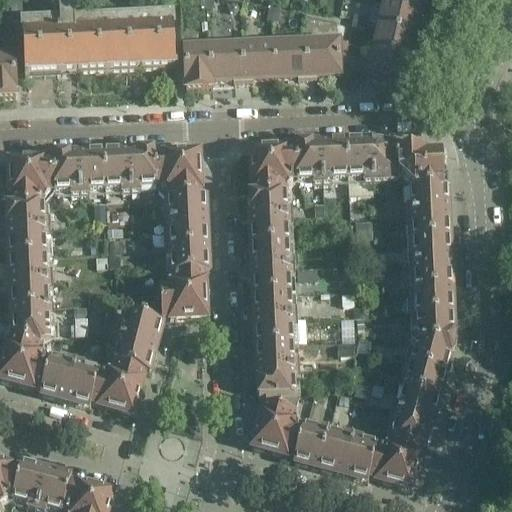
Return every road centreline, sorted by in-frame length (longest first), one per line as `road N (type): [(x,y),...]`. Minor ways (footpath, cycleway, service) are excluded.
road 1 (residential): [(443,511),(482,348),(474,113)]
road 2 (residential): [(222,469),(226,334),(215,128)]
road 3 (residential): [(0,443),(111,474),(124,460),(120,441),(0,408)]
road 4 (residential): [(215,128),(474,113)]
road 5 (residential): [(215,128),(0,137)]
road 6 (residential): [(381,511),(222,469)]
